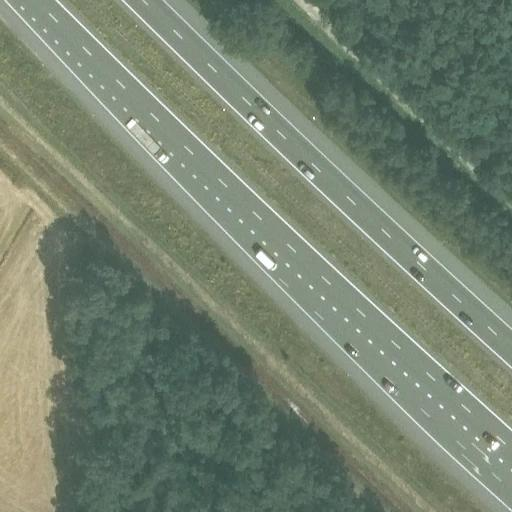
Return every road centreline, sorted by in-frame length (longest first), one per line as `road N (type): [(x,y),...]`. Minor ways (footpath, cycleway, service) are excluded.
road 1 (motorway): [(35,0),(511,449)]
road 2 (motorway): [(511,349),(145,0)]
road 3 (track): [(511,188),(304,0)]
